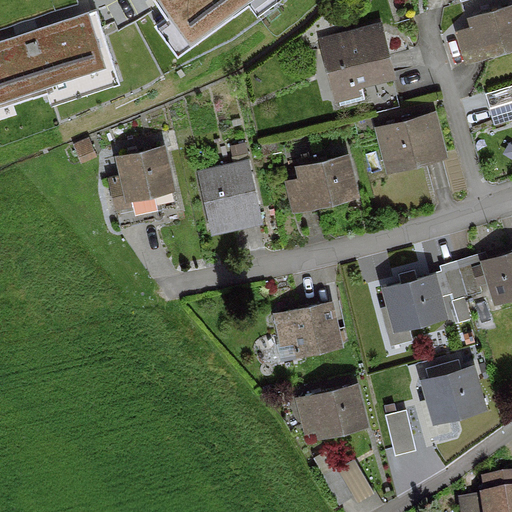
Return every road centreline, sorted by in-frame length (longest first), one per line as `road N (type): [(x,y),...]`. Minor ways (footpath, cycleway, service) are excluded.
road 1 (residential): [(154,286),(511,196)]
road 2 (residential): [(511,428),(385,511)]
